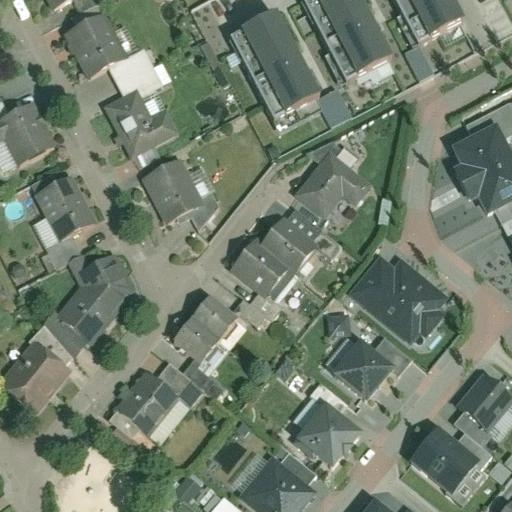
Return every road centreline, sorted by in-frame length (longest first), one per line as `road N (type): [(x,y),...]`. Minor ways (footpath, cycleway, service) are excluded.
road 1 (residential): [(511,73),(432,110),(413,242),(483,294),(486,335),(478,345)]
road 2 (residential): [(176,311),(130,241),(24,32),(0,10)]
road 3 (residential): [(22,476),(96,408),(176,311)]
road 4 (residential): [(176,311),(282,176)]
road 5 (residential): [(478,345),(373,471)]
